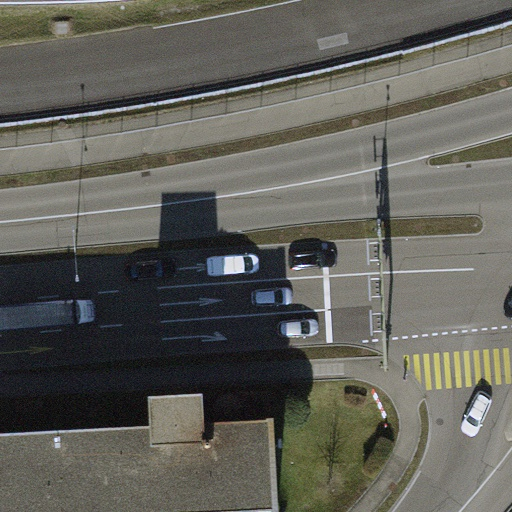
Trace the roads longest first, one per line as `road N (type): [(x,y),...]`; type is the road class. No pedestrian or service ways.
road 1 (motorway): [(511,110),(305,163),(0,218)]
road 2 (secondary): [(511,187),(0,224)]
road 3 (secondary): [(0,314),(511,285)]
road 4 (unclassified): [(0,87),(204,55),(439,0)]
